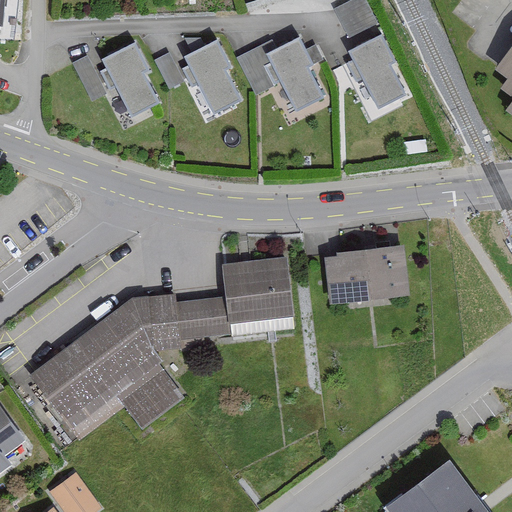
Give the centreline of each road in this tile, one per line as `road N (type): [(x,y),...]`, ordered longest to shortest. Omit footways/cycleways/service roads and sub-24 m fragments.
road 1 (residential): [(511,187),(267,210),(192,202),(118,181)]
road 2 (residential): [(511,326),(266,511)]
road 3 (residential): [(39,34),(318,22)]
road 4 (residential): [(118,181),(80,244),(0,302)]
